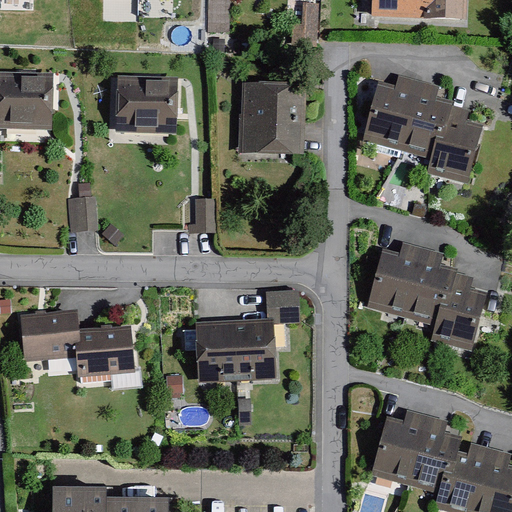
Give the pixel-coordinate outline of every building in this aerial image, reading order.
[(104,0),(105,21),(137,20),(136,0),(104,0)] [(211,0),(210,31),(229,32),(230,0),(211,0)] [(456,0),(367,0),(367,19),(455,25),(456,0)] [(0,128),(52,129),(53,77),(0,76),(0,128)] [(116,76),(116,132),(177,132),(177,76),(116,76)] [(487,115),(375,83),(356,148),(468,180),(487,115)] [(299,87),(237,84),(234,154),(295,156),(299,87)] [(69,198),(73,231),(102,229),(99,196),(69,198)] [(186,226),(187,235),(210,235),(210,202),(192,203),(192,226),(186,226)] [(490,283),(377,246),(356,312),(468,349),(490,283)] [(296,292),(261,293),(262,323),(268,323),(268,325),(297,324),(296,292)] [(68,320),(16,323),(19,367),(71,363),(70,336),(68,320)] [(262,323),(188,325),(190,385),(270,383),(268,325),(268,323),(262,323)] [(127,332),(70,336),(71,363),(72,380),(130,376),(127,332)] [(510,511),(511,507),(511,457),(383,419),(363,484),(456,511),(510,511)] [(109,488),(54,487),(53,511),(108,511),(109,499),(109,488)] [(170,511),(171,500),(109,499),(108,511),(170,511)]
